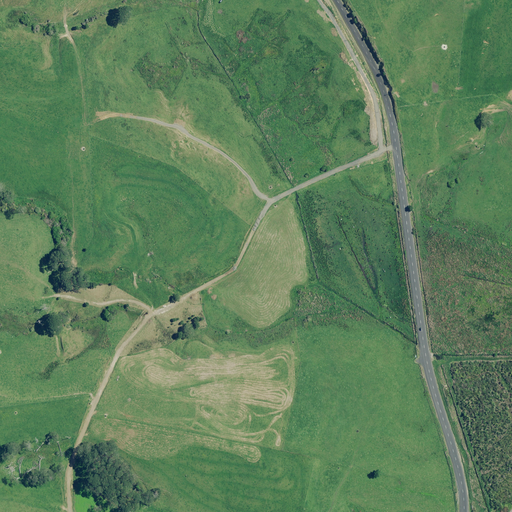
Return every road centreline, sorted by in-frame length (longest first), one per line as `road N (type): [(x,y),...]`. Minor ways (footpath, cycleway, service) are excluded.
road 1 (secondary): [(462,511),(424,358),(382,93),(334,0)]
road 2 (track): [(392,144),(277,197),(234,267),(152,314),(118,352),(74,450),(70,511)]
